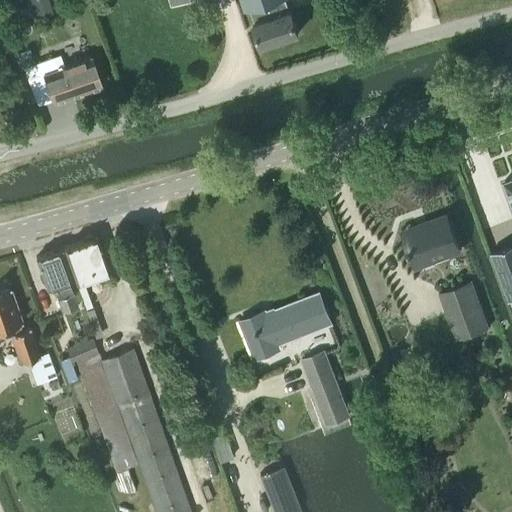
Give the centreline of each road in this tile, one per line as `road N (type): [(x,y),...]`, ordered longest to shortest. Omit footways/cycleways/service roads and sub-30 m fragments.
road 1 (tertiary): [(0,236),(511,85)]
road 2 (unclassified): [(0,156),(511,13)]
